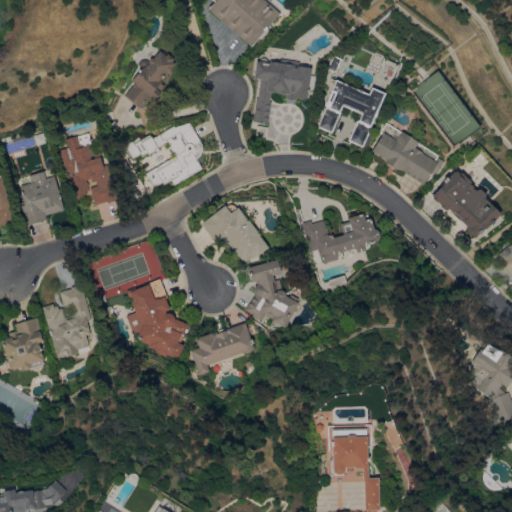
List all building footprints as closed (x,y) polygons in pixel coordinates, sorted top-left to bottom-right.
[(269,31),(262,39),(260,37),(251,46),(208,8),(215,1),(213,0),(271,0),(268,3),(279,13),(266,28),(269,31)] [(161,50),(166,55),(168,52),(175,59),(173,61),(176,63),(172,67),(173,67),(169,72),(168,71),(162,78),(164,79),(160,83),(164,86),(160,90),(162,92),(154,100),(150,97),(140,107),(126,93),(135,83),(132,79),(143,67),(142,66),(140,66),(138,64),(141,61),(143,59),(145,59),(147,59),(148,60),(149,61),(152,58),(153,58),(155,56),(154,55),(158,51),(159,52),(161,50)] [(342,58),(335,72),(327,68),(333,54),(342,58)] [(270,61),(312,67),(307,99),(296,97),(296,100),(286,98),(286,94),(271,92),(270,100),(272,100),(268,123),(253,121),(257,97),(258,97),(261,79),(254,78),(257,61),(270,63),(270,61)] [(336,79),(369,93),(372,86),(386,93),(369,131),(373,133),(368,146),(364,144),(363,147),(348,140),(357,119),(359,120),(362,114),(343,105),(331,132),(317,126),(326,106),(324,105),(336,79)] [(124,145),(139,136),(140,139),(149,134),(151,135),(152,136),(153,137),(174,125),(175,126),(190,121),(202,144),(203,147),(203,150),(202,153),(201,156),(199,157),(197,158),(203,168),(175,185),(172,180),(164,185),(163,182),(154,187),(146,173),(175,155),(168,143),(160,148),(161,150),(157,152),(156,150),(149,154),(148,152),(142,156),(141,154),(133,159),(124,145)] [(437,157),(443,161),(435,174),(431,172),(424,184),(399,168),(398,169),(386,162),(387,160),(372,151),(383,132),(391,137),(393,133),(398,135),(402,131),(418,141),(414,147),(421,152),(434,160),(437,157)] [(108,164),(118,199),(108,202),(107,201),(95,204),(90,187),(97,185),(96,180),(92,181),(92,178),(87,179),(89,188),(86,194),(83,195),(84,198),(72,201),(59,150),(67,147),(66,145),(80,142),(81,147),(93,144),(97,157),(101,156),(103,165),(108,164)] [(0,170),(15,223),(4,227),(4,224),(0,225),(0,170)] [(54,175),(64,209),(46,215),(47,219),(27,225),(22,205),(24,204),(23,201),(24,201),(20,186),(32,181),(29,175),(43,170),(46,179),(54,176),(54,175)] [(432,195),(442,184),(453,171),(454,172),(456,170),(459,173),(462,173),(471,181),(470,183),(474,186),(473,187),(475,190),(480,189),(485,193),(485,198),(500,213),(474,238),(465,228),(467,226),(460,218),(459,219),(447,206),(445,208),(437,201),(436,201),(432,197),(433,196),(432,195)] [(201,223),(225,205),(227,205),(230,204),(232,204),(234,205),(235,206),(237,208),(238,207),(247,219),(248,218),(260,234),(260,235),(269,247),(258,255),(256,254),(252,257),(252,256),(245,261),(243,259),(242,260),(239,256),(238,257),(234,252),(232,254),(221,240),(217,243),(201,223)] [(333,237),(343,234),(340,223),(350,220),(349,217),(364,213),(365,219),(371,217),(374,228),(376,229),(377,229),(379,231),(380,233),(380,235),(380,236),(379,238),(378,240),(377,241),(369,243),(370,246),(365,247),(366,250),(357,252),(356,248),(342,251),(343,256),(339,257),(339,258),(324,263),(321,254),(320,254),(321,260),(312,262),(302,223),(311,220),(312,223),(324,219),(328,235),(332,234),(333,237)] [(497,254),(511,244),(511,245),(511,260),(506,265),(497,254)] [(248,267),(278,259),(281,272),(273,275),(275,281),(279,279),(282,288),(284,289),(285,290),(286,295),(290,297),(291,295),(298,299),(297,301),(299,302),(285,327),(268,317),(269,316),(264,313),(261,317),(247,309),(256,294),(255,293),(254,291),(254,290),(254,287),(255,286),(258,284),(256,280),(252,281),(248,267)] [(332,291),(329,279),(344,275),(347,282),(332,291)] [(130,291),(160,278),(167,295),(165,296),(170,309),(166,311),(166,312),(167,312),(169,312),(172,313),(174,314),(175,317),(175,319),(190,324),(185,337),(183,336),(180,342),(184,344),(179,358),(175,356),(174,357),(167,354),(166,356),(154,351),(155,349),(148,346),(149,344),(137,339),(139,335),(137,334),(130,314),(136,312),(131,300),(133,300),(130,291)] [(91,349),(66,356),(66,355),(61,357),(60,356),(57,357),(42,306),(53,303),(54,306),(57,305),(58,308),(64,307),(60,291),(72,288),(71,286),(81,283),(92,318),(87,320),(91,333),(87,334),(91,349)] [(15,323),(37,317),(43,340),(40,342),(41,347),(42,346),(43,349),(42,350),(44,359),(43,359),(44,363),(23,369),(21,368),(21,366),(10,369),(5,349),(4,349),(1,339),(3,339),(2,337),(6,336),(6,337),(10,336),(9,332),(17,330),(15,323)] [(191,350),(199,347),(196,338),(217,331),(217,333),(219,332),(218,330),(224,328),(225,330),(228,329),(228,328),(245,322),(254,348),(253,348),(252,351),(247,353),(244,352),(242,352),(243,354),(233,357),(232,356),(207,364),(210,371),(199,374),(191,350)] [(499,350),(500,349),(511,356),(511,379),(507,387),(502,383),(499,388),(505,392),(508,391),(511,401),(511,416),(499,422),(490,398),(492,397),(476,387),(477,384),(475,382),(474,381),(474,380),(474,378),(476,375),(469,371),(474,365),(471,363),(481,348),(483,349),(488,342),(499,350)] [(318,422),(322,425),(322,429),(318,432),(314,430),(314,425),(318,422)] [(363,424),(369,424),(370,446),(367,447),(367,477),(378,477),(379,510),(375,510),(375,511),(365,511),(365,510),(364,510),(363,481),(362,481),(362,468),(354,468),(354,466),(353,466),(353,471),(345,471),(345,469),(344,469),(342,472),(339,474),(336,474),(334,472),(332,470),(332,451),(327,451),(326,425),(333,425),(333,427),(363,427),(363,424)] [(407,460),(411,468),(404,471),(401,463),(407,460)] [(0,511),(0,493),(3,493),(2,491),(14,489),(15,493),(17,492),(19,490),(22,490),(24,491),(32,490),(32,492),(42,489),(46,489),(55,479),(65,490),(51,504),(45,505),(45,506),(27,508),(27,511),(0,511)]
